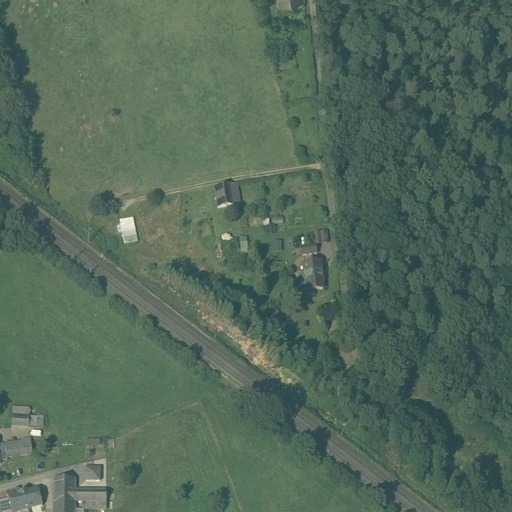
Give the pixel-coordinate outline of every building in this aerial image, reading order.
[(229,186),(216,189),(219,207),(232,205),(229,186)] [(132,217),(117,220),(123,244),(137,241),(132,217)] [(272,251),(281,250),(280,240),(272,240),(272,251)] [(320,261),(304,264),(307,292),(324,290),(320,261)] [(87,466),(87,481),(103,481),(103,467),(87,466)] [(53,511),(73,511),(74,502),(74,491),(74,480),(54,480),(53,511)] [(37,490),(8,498),(11,511),(20,511),(41,507),(37,490)]
